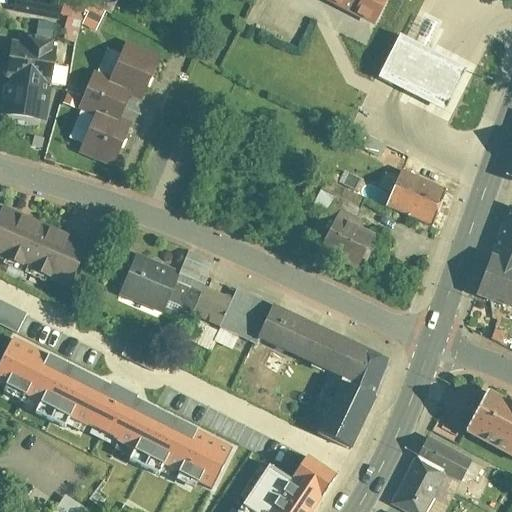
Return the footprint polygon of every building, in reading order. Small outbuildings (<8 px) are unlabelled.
[(324,0),(376,26),(388,0),(324,0)] [(0,109),(30,114),(35,75),(55,78),(58,57),(42,55),(49,7),(23,3),(19,32),(0,28),(0,109)] [(56,129),(107,150),(119,122),(106,117),(119,87),(131,92),(152,43),(118,29),(112,43),(95,36),(56,129)] [(428,50),(401,37),(380,79),(407,92),(428,50)] [(466,68),(428,50),(407,92),(446,111),(466,68)] [(352,264),(373,221),(340,205),(349,185),(313,168),(296,202),(313,210),(299,239),(352,264)] [(432,229),(445,190),(404,172),(387,209),(432,229)] [(511,197),(501,193),(471,279),(508,291),(511,278),(511,197)] [(3,210),(0,217),(0,255),(27,268),(44,228),(3,210)] [(86,246),(44,228),(27,268),(69,285),(86,246)] [(108,282),(151,302),(172,255),(129,236),(108,282)] [(317,433),(354,449),(395,362),(231,289),(228,298),(210,291),(196,324),(340,386),(317,433)] [(0,325),(12,331),(21,310),(0,300),(0,325)] [(147,368),(154,353),(123,338),(116,353),(147,368)] [(211,488),(229,451),(124,400),(127,394),(98,380),(96,384),(3,339),(0,344),(0,386),(26,399),(21,410),(58,428),(63,417),(122,446),(117,456),(151,473),(157,462),(211,488)] [(511,392),(479,376),(453,427),(511,457),(511,392)] [(423,419),(381,492),(416,511),(435,511),(429,508),(454,465),(464,471),(476,450),(423,419)] [(316,511),(341,477),(305,453),(289,477),(267,463),(233,511),(316,511)] [(86,511),(65,498),(55,511),(86,511)]
